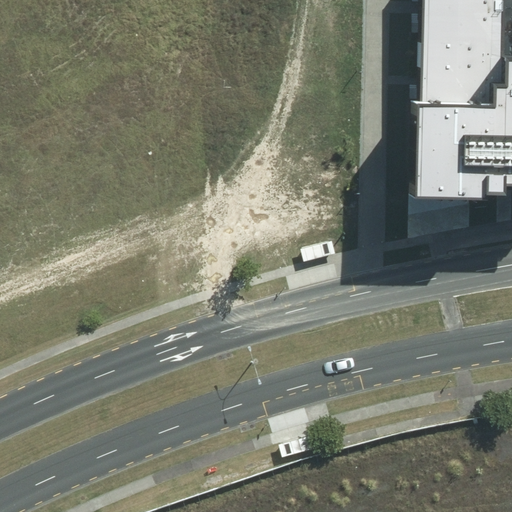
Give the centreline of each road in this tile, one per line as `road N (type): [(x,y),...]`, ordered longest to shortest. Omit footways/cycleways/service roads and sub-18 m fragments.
road 1 (secondary): [(511,341),(235,406),(0,504)]
road 2 (secondary): [(0,420),(249,321),(511,262)]
